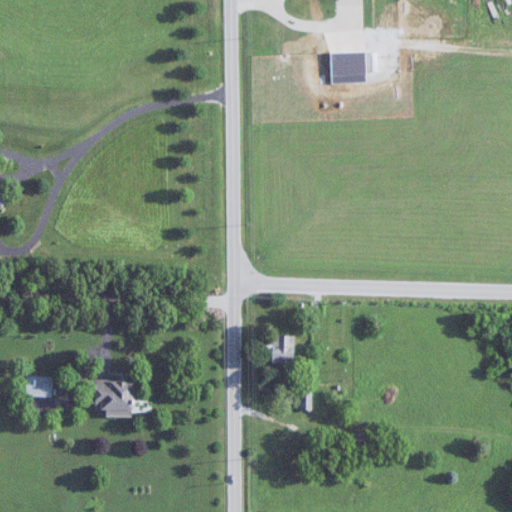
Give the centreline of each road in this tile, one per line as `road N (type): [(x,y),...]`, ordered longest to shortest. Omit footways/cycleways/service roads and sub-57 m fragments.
road 1 (residential): [(228,0),(244,511)]
road 2 (residential): [(511,298),(242,291)]
road 3 (residential): [(242,291),(0,282)]
